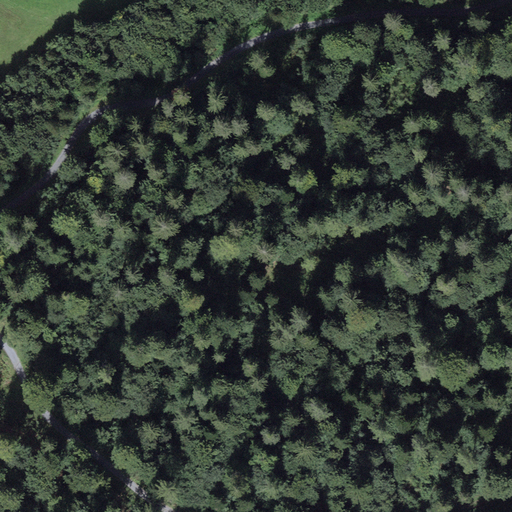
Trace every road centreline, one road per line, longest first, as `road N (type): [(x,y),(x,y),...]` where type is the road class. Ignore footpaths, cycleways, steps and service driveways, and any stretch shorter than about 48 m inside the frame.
road 1 (track): [(505,0),(358,17),(278,33),(230,53),(173,90),(114,105),(85,122),(42,180),(0,212)]
road 2 (track): [(0,344),(27,397),(52,422),(173,511)]
